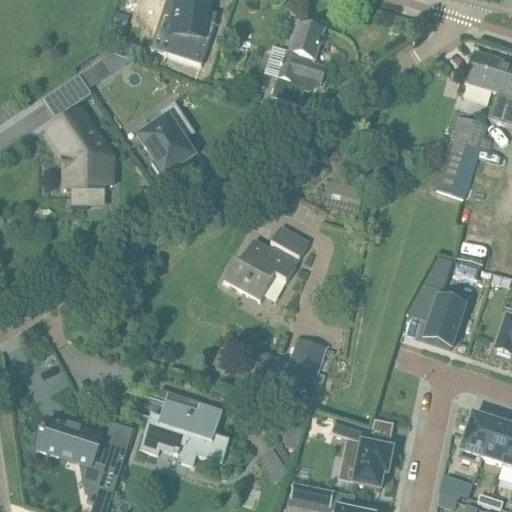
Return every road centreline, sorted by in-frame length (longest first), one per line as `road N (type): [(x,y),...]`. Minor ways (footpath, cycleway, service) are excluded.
road 1 (residential): [(111,256),(431,47),(463,0)]
road 2 (residential): [(511,401),(447,381),(414,511)]
